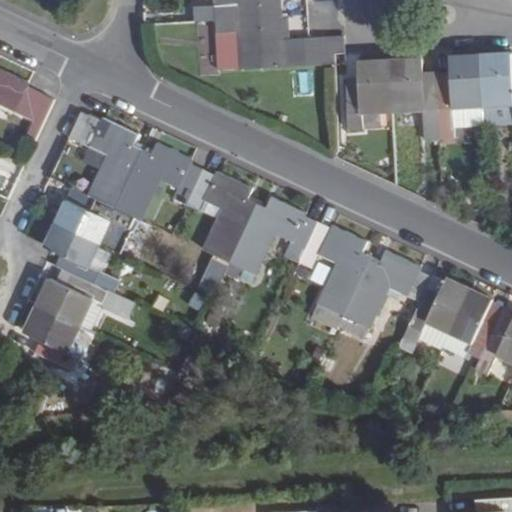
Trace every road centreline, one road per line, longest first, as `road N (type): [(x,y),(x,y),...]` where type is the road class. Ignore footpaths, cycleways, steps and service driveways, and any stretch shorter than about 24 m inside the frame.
road 1 (residential): [(511,265),(100,72)]
road 2 (residential): [(0,245),(85,66)]
